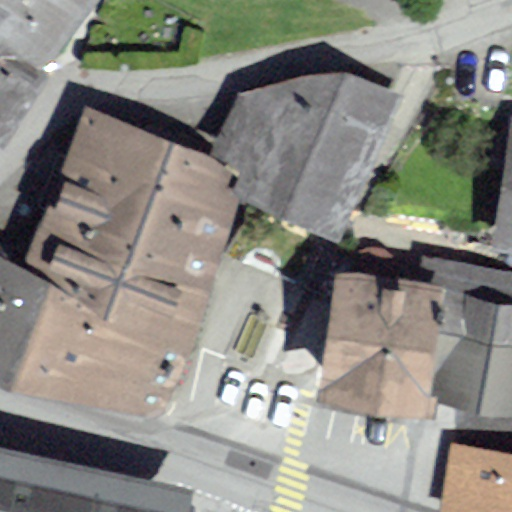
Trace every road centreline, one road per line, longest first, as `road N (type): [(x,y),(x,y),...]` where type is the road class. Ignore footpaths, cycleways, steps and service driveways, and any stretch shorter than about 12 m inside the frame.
road 1 (residential): [(511,11),(395,45),(242,74),(175,85),(93,85),(53,103),(0,156)]
road 2 (secondary): [(0,397),(239,479)]
road 3 (residential): [(328,287),(239,479)]
